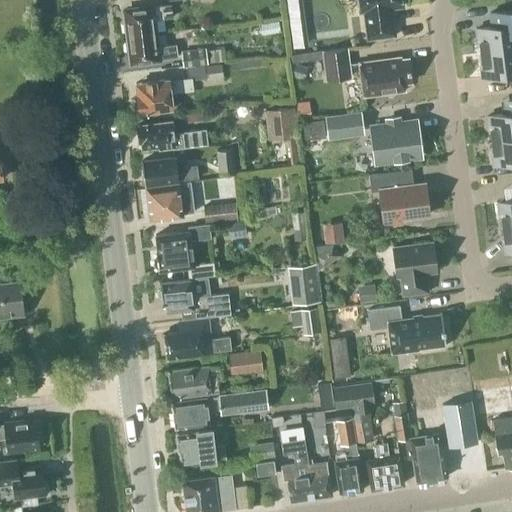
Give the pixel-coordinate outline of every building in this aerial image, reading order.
[(367,39),(394,36),(391,8),(401,7),(399,0),(357,0),(359,13),(363,12),(367,39)] [(171,5),(154,7),(154,4),(121,8),(125,37),(158,33),(156,20),(172,18),(171,5)] [(480,53),(511,48),(511,8),(487,12),(489,26),(477,27),(480,53)] [(302,19),(286,22),(290,47),(306,44),(302,19)] [(176,44),(159,46),(158,33),(125,37),(128,66),(162,62),(161,60),(177,58),(176,44)] [(278,40),(272,47),(279,53),(285,45),(278,40)] [(207,64),(205,48),(181,50),(183,67),(207,64)] [(510,88),(511,88),(511,48),(480,53),(483,78),(509,75),(510,88)] [(322,52),(326,80),(350,77),(346,49),(322,52)] [(403,83),(411,82),(408,58),(400,59),(400,57),(358,63),(362,96),(404,91),(403,83)] [(207,65),(205,65),(206,78),(206,79),(207,79),(224,77),(223,70),(222,63),(221,63),(207,65)] [(291,76),(304,80),(308,68),(295,64),(291,76)] [(134,99),(133,103),(133,109),(137,112),(137,114),(171,110),(169,94),(194,91),(192,80),(192,77),(187,78),(167,81),(135,84),(136,95),(134,95),(134,99)] [(488,116),(486,116),(488,130),(490,130),(491,140),(511,137),(511,98),(511,99),(500,100),(502,114),(488,116)] [(297,137),(294,106),(264,110),(267,140),(297,137)] [(360,111),(325,116),(328,139),(363,134),(360,111)] [(302,123),(304,139),(325,137),(323,120),(302,123)] [(205,129),(171,133),(170,122),(136,126),(139,147),(141,147),(141,150),(159,148),(159,149),(173,147),(173,149),(207,145),(205,129)] [(375,162),(421,156),(416,122),(370,128),(375,162)] [(493,151),(491,152),(492,165),(494,165),(511,162),(511,137),(491,140),(493,151)] [(235,172),(233,148),(216,150),(218,174),(235,172)] [(183,173),(182,174),(176,174),(174,158),(142,162),(144,185),(198,178),(196,165),(182,166),(183,173)] [(400,218),(428,214),(425,183),(413,185),(410,169),(368,175),(370,192),(378,191),(383,226),(401,223),(400,218)] [(183,217),(183,214),(194,212),(190,181),(179,182),(144,187),(148,221),(183,217)] [(502,227),(511,226),(511,201),(499,203),(502,227)] [(237,220),(235,202),(203,205),(205,223),(237,220)] [(308,239),(304,212),(290,213),(294,241),(308,239)] [(245,236),(243,219),(227,221),(229,239),(245,236)] [(343,241),(341,222),(322,224),(324,243),(343,241)] [(188,278),(215,275),(213,263),(194,266),(191,242),(212,239),(210,225),(189,228),(189,232),(156,236),(158,252),(153,259),(155,268),(159,271),(159,272),(187,269),(188,278)] [(511,226),(502,227),(506,252),(511,251),(511,226)] [(403,294),(427,291),(424,273),(436,272),(432,242),(392,247),(396,277),(400,276),(403,294)] [(317,270),(340,255),(333,244),(314,246),(317,270)] [(319,301),(315,263),(287,267),(291,304),(319,301)] [(167,313),(180,311),(181,321),(229,314),(227,294),(210,296),(208,278),(159,285),(160,289),(157,293),(157,297),(161,299),(162,304),(166,303),(167,313)] [(0,316),(23,314),(19,280),(0,282),(0,316)] [(376,301),(374,283),(357,286),(359,303),(376,301)] [(444,346),(445,346),(441,313),(439,313),(440,314),(401,319),(399,306),(367,310),(370,330),(388,327),(391,353),(418,350),(418,348),(444,345),(444,346)] [(320,333),(316,307),(289,311),(291,327),(302,326),(303,335),(320,333)] [(227,338),(211,340),(209,319),(179,322),(180,334),(163,336),(165,358),(229,351),(227,338)] [(262,370),(259,349),(226,353),(229,374),(262,370)] [(347,356),(330,358),(332,377),(349,375),(347,356)] [(220,376),(220,375),(219,365),(168,372),(171,397),(216,391),(214,377),(220,376)] [(352,412),(356,442),(373,440),(369,410),(375,409),(371,381),(332,386),(335,409),(351,407),(352,412)] [(511,382),(511,381),(472,387),(473,392),(477,418),(511,412),(511,382)] [(219,414),(266,408),(264,391),(172,402),(175,427),(207,423),(206,413),(219,411),(219,414)] [(409,437),(405,414),(407,414),(405,400),(391,402),(393,416),(397,440),(403,439),(406,458),(411,457),(415,481),(445,476),(438,432),(409,437)] [(272,426),(283,424),(281,415),(270,417),(272,426)] [(505,467),(511,465),(511,416),(491,420),(497,455),(503,454),(505,467)] [(338,493),(361,490),(350,418),(335,420),(339,443),(346,442),(347,451),(349,451),(350,458),(333,461),(338,493)] [(0,427),(0,440),(4,440),(6,453),(23,451),(22,448),(37,446),(33,422),(2,426),(2,427),(0,427)] [(179,465),(224,460),(222,445),(211,446),(209,430),(176,434),(179,465)] [(307,460),(306,461),(302,440),(279,443),(281,456),(291,454),(293,463),(280,465),(282,480),(285,480),(288,501),(312,497),(307,460)] [(274,457),(272,441),(248,444),(249,460),(274,457)] [(370,488),(401,483),(396,455),(388,457),(385,443),(373,445),(375,458),(365,460),(370,488)] [(275,472),(273,459),(255,461),(257,475),(275,472)] [(17,460),(0,461),(0,485),(12,484),(14,499),(19,499),(20,506),(22,506),(38,504),(37,496),(45,495),(49,495),(48,482),(43,479),(42,465),(18,468),(17,460)] [(324,462),(310,464),(309,460),(307,460),(312,497),(329,495),(324,462)] [(207,478),(182,481),(186,511),(210,511),(231,509),(235,509),(232,487),(230,465),(214,467),(216,477),(207,478)] [(240,504),(249,502),(246,481),(237,482),(240,504)]
